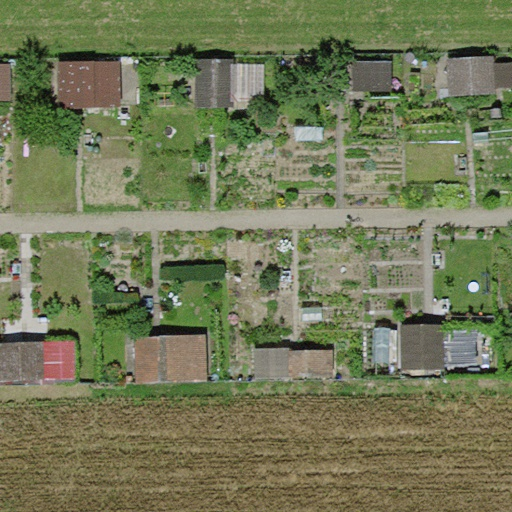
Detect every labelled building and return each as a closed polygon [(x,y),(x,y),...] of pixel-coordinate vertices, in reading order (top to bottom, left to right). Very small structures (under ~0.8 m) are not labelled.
[(496,56),(447,59),(449,96),(498,94),(498,88),(511,87),(511,62),(496,64),(496,56)] [(234,60),(197,59),(196,108),(236,109),(236,101),(264,101),(265,65),(234,65),(234,60)] [(113,60),(68,62),(69,98),(114,96),(113,60)] [(393,61),(327,61),(327,90),(393,90),(393,61)] [(445,325),(401,326),(402,371),(446,370),(445,325)] [(207,335),(136,338),(137,384),(209,381),(207,335)] [(40,349),(15,350),(17,385),(73,382),(71,337),(40,339),(40,349)] [(334,351),(290,353),(291,380),(335,378),(334,351)]
